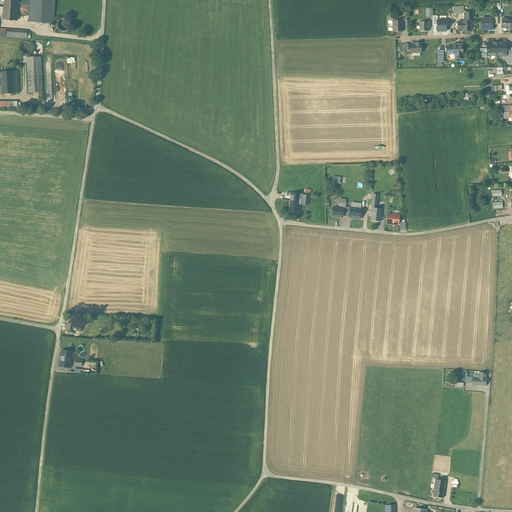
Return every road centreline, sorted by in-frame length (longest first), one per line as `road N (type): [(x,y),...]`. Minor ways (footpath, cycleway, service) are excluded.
road 1 (unclassified): [(511,511),(266,473),(281,222)]
road 2 (unclassified): [(97,106),(35,511)]
road 3 (unclassified): [(511,218),(403,234),(281,222)]
road 4 (unclassified): [(269,0),(277,162),(270,202)]
road 5 (unclassified): [(270,202),(229,171),(97,106)]
